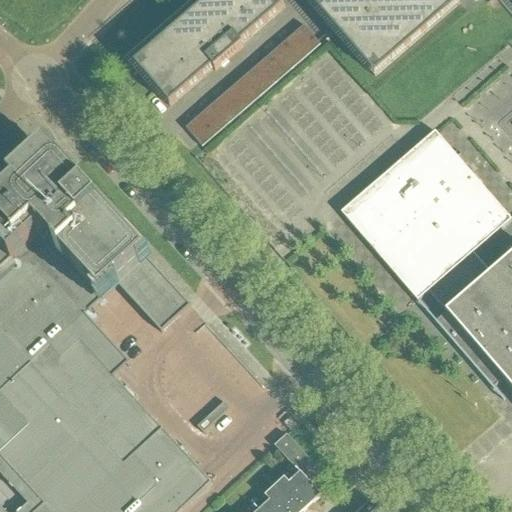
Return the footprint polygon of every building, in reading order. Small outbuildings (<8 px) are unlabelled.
[(212,0),(134,67),(170,109),(214,71),(215,73),(244,49),(242,47),(285,10),(277,0),(212,0)] [(323,0),(314,8),(375,79),(460,6),(455,0),(323,0)] [(304,28),(295,36),(312,55),(321,47),(304,28)] [(295,36),(286,44),(303,63),(312,55),(295,36)] [(286,44),(277,52),(294,71),(303,63),(286,44)] [(277,52),(268,59),(284,79),(294,71),(277,52)] [(268,59),(259,67),(275,86),(284,79),(268,59)] [(259,67),(250,75),(266,94),(275,86),(259,67)] [(250,75),(241,83),(257,102),(266,94),(250,75)] [(241,83),(231,91),(248,110),(257,102),(241,83)] [(231,91),(222,99),(239,118),(248,110),(231,91)] [(222,99),(213,107),(230,126),(239,118),(222,99)] [(213,107),(204,115),(221,134),(230,126),(213,107)] [(204,115),(195,123),(212,142),(221,134),(204,115)] [(212,142),(195,123),(186,131),(202,150),(212,142)] [(511,258),(492,276),(474,256),(511,222),(436,134),(342,215),(418,304),(429,294),(447,315),(436,324),(494,392),(505,382),(511,390),(511,258)] [(50,155),(15,187),(13,185),(0,196),(0,511),(183,511),(190,506),(210,488),(212,486),(114,380),(130,366),(130,365),(96,329),(86,318),(118,288),(162,336),(191,309),(67,174),(50,155)] [(230,411),(224,405),(197,430),(203,436),(230,411)] [(295,470),(276,488),(298,511),(306,511),(323,497),(313,485),(323,476),(287,437),(275,448),(295,470)] [(298,511),(276,488),(255,507),(260,511),(298,511)] [(380,511),(372,503),(362,511),(380,511)]
